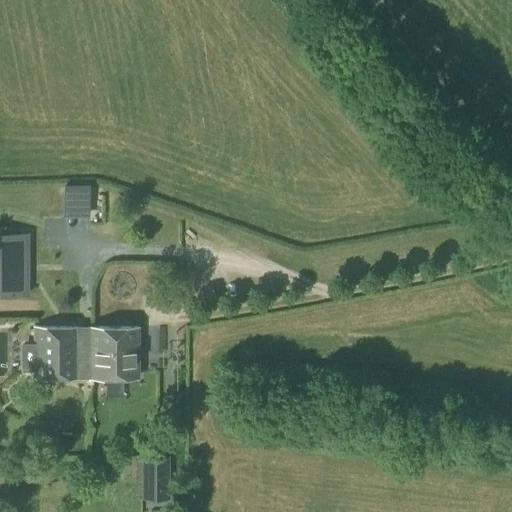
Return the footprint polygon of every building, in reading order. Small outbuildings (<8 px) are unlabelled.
[(95,187),(71,187),(71,221),(96,221),(95,187)] [(28,234),(0,233),(0,296),(28,296),(28,234)] [(92,378),(92,328),(35,328),(35,344),(21,344),(21,366),(26,371),(35,372),(35,378),(92,378)] [(92,328),(92,378),(137,378),(138,328),(92,328)] [(0,379),(15,379),(13,338),(0,338),(0,379)] [(167,457),(141,457),(141,498),(167,498),(167,457)]
